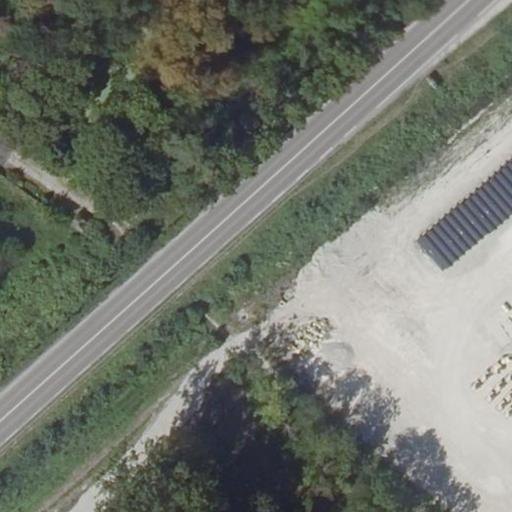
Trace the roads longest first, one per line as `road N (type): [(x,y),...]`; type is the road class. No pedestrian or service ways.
road 1 (secondary): [(0,411),(468,0)]
road 2 (track): [(413,511),(184,288),(3,149)]
